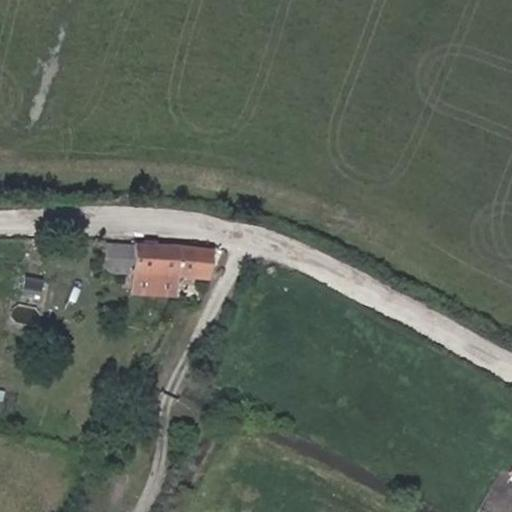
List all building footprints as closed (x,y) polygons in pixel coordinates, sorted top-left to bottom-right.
[(162,277),(205,281),(210,246),(135,241),(131,275),(162,277)] [(103,244),(103,272),(123,273),(124,245),(103,244)] [(161,288),(162,277),(131,275),(129,287),(161,288)] [(38,298),(39,280),(19,278),(18,297),(38,298)] [(13,317),(33,326),(39,313),(18,304),(13,317)]
